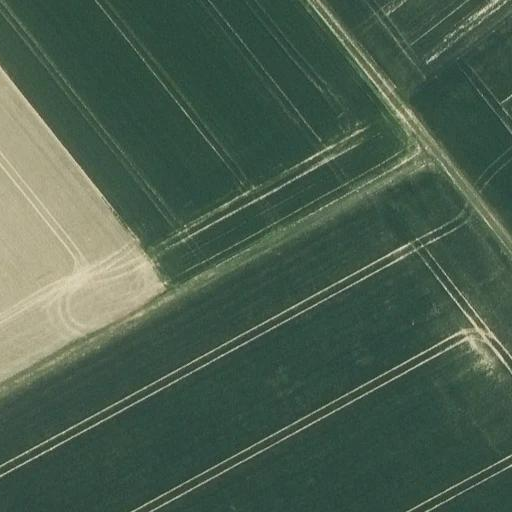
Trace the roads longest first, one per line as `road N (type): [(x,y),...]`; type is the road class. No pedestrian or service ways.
road 1 (track): [(436,150),(0,388)]
road 2 (track): [(314,0),(511,247)]
